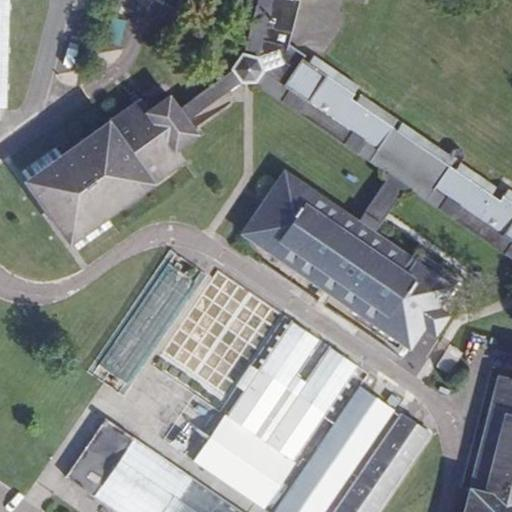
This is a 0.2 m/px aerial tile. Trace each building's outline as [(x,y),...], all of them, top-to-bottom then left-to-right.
[(8,0),(0,0),(0,108),(5,109),(8,0)] [(511,194),(304,59),(284,88),(511,245),(511,194)] [(140,109),(31,190),(69,246),(180,165),(170,152),(195,136),(170,106),(148,121),(140,109)] [(452,283),(287,176),(242,239),(407,350),(423,327),(434,334),(453,307),(443,299),(452,283)] [(197,278),(165,255),(95,368),(129,389),(197,278)] [(291,316),(193,464),(263,510),(359,365),(332,348),(307,386),(296,379),(323,337),(291,316)] [(154,370),(141,391),(170,409),(183,388),(154,370)] [(511,511),(511,385),(501,383),(470,511),(511,511)] [(327,511),(394,414),(357,389),(273,511),(327,511)] [(380,511),(433,436),(403,416),(337,511),(380,511)] [(242,511),(114,421),(73,479),(120,511),(242,511)]
